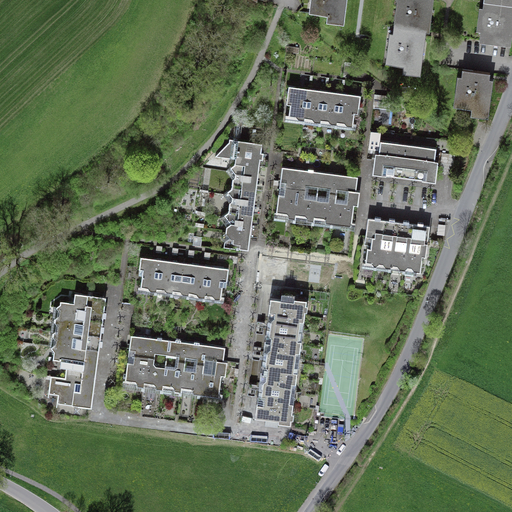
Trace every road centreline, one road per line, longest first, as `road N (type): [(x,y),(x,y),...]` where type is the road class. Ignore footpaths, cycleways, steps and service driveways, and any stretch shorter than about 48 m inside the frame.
road 1 (residential): [(347,458),(320,443),(104,416),(116,287)]
road 2 (residential): [(462,219),(409,350),(347,458)]
road 3 (residential): [(511,90),(462,219)]
